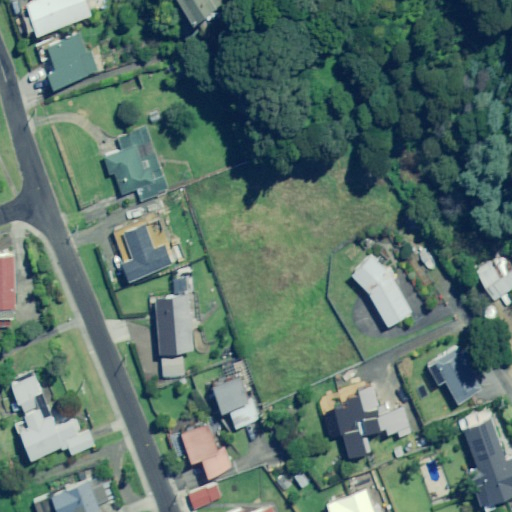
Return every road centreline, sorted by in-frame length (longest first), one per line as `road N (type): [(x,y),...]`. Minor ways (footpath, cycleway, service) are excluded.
road 1 (residential): [(43,199),(169,511)]
road 2 (residential): [(0,66),(43,199)]
